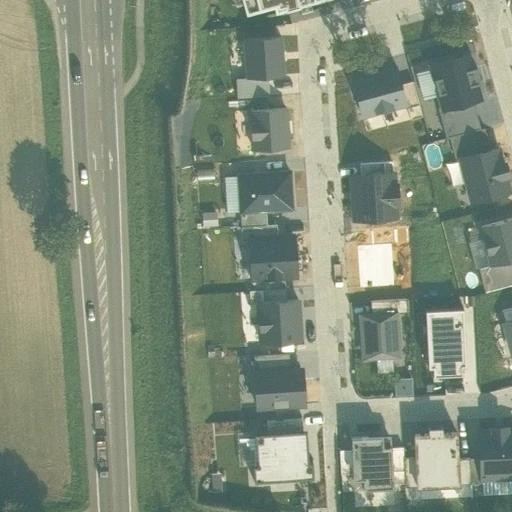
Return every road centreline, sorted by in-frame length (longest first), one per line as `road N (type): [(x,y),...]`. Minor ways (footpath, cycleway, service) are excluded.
road 1 (residential): [(511,403),(336,412),(313,31),(429,0)]
road 2 (secondary): [(113,511),(88,34)]
